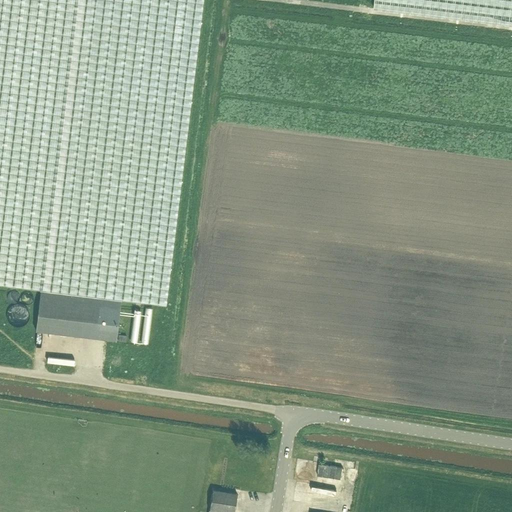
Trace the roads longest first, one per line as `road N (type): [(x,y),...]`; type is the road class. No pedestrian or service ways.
road 1 (unclassified): [(292,412),(0,369)]
road 2 (unclassified): [(292,412),(511,443)]
